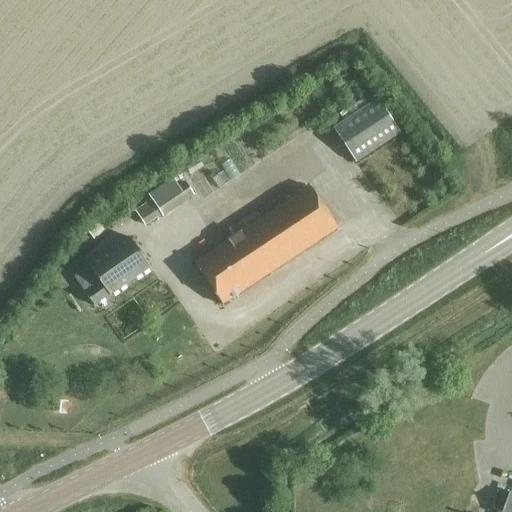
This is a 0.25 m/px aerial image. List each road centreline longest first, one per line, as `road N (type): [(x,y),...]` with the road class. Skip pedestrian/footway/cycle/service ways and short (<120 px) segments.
road 1 (tertiary): [(133,459),(277,387),(511,237)]
road 2 (tertiary): [(25,511),(133,459)]
